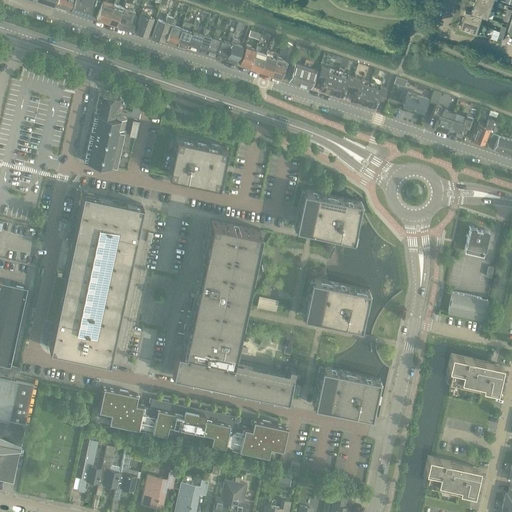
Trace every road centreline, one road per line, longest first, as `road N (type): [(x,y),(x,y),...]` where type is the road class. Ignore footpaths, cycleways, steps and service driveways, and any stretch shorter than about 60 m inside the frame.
road 1 (residential): [(391,434),(31,357),(65,165)]
road 2 (residential): [(511,164),(11,0)]
road 3 (secondary): [(88,57),(289,124),(347,153)]
road 4 (residential): [(65,165),(288,213)]
road 5 (tertiary): [(391,434),(421,266)]
